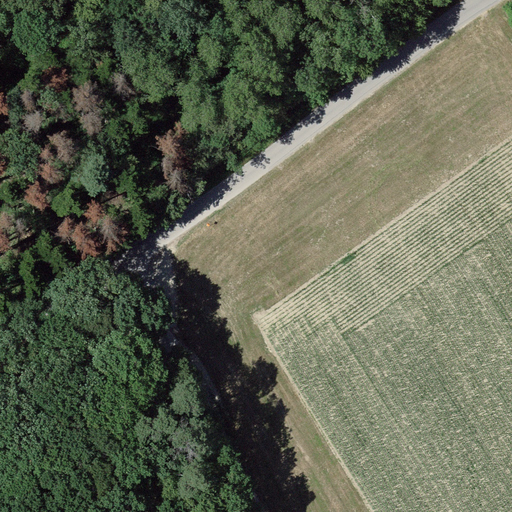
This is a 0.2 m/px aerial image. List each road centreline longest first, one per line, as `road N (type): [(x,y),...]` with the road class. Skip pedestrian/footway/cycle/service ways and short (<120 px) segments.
road 1 (track): [(0,339),(140,250),(481,0)]
road 2 (track): [(140,250),(154,295),(263,511)]
